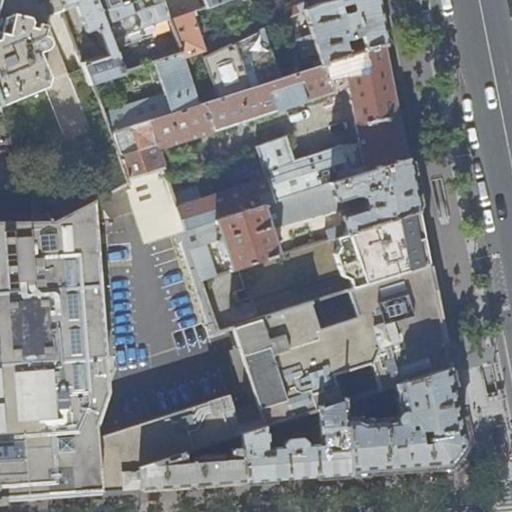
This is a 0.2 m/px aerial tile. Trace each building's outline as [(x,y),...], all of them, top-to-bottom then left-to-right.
[(0,0),(0,103),(43,86),(46,77),(37,53),(45,49),(47,45),(47,41),(45,37),(44,36),(41,35),(48,16),(61,10),(57,0),(0,0)] [(121,73),(121,72),(112,48),(93,0),(57,0),(61,10),(75,6),(84,32),(92,29),(99,45),(103,44),(106,53),(81,61),(89,83),(91,82),(121,73)] [(93,0),(112,48),(172,28),(168,19),(190,12),(192,11),(206,7),(203,0),(93,0)] [(379,11),(376,0),(333,0),(318,3),(310,7),(304,10),(311,35),(302,38),(299,42),(303,54),(308,57),(317,55),(318,60),(312,62),(314,69),(327,65),(327,63),(343,58),(344,57),(384,44),(385,44),(379,11)] [(304,10),(310,7),(308,1),(290,8),(292,15),(294,15),(304,10)] [(207,14),(206,7),(192,11),(195,18),(207,14)] [(203,47),(190,12),(168,19),(172,28),(180,52),(155,61),(165,93),(102,113),(110,134),(199,106),(183,56),(201,51),(203,47)] [(296,20),(294,15),(292,15),(286,18),(288,25),(296,20)] [(233,20),(237,33),(247,29),(242,16),(233,20)] [(220,99),(280,80),(263,29),(205,56),(220,99)] [(384,46),(384,44),(344,57),(343,58),(327,63),(327,65),(314,69),(280,80),(220,99),(199,106),(110,134),(128,181),(164,170),(166,170),(159,149),(329,96),(327,89),(338,86),(336,78),(346,75),(359,143),(294,161),(285,138),(256,147),(256,148),(249,150),(259,181),(199,199),(190,171),(169,177),(178,205),(177,206),(185,230),(407,159),(403,134),(401,134),(395,100),(384,46)] [(412,182),(407,159),(185,230),(202,280),(216,276),(205,246),(217,241),(221,253),(226,252),(233,271),(282,254),(273,228),(363,202),(366,196),(368,203),(365,209),(344,216),(342,218),(345,227),(329,232),(331,239),(336,237),(417,211),(417,210),(412,182)] [(177,206),(164,170),(128,181),(128,182),(103,195),(112,218),(134,210),(146,242),(185,230),(177,206)] [(0,499),(98,492),(95,439),(93,427),(105,394),(93,201),(50,223),(49,224),(0,222),(0,499)] [(417,211),(336,237),(339,248),(336,254),(342,275),(349,280),(352,290),(428,266),(421,232),(417,211)] [(293,235),(297,250),(317,243),(312,229),(293,235)] [(259,405),(265,426),(283,420),(298,415),(317,409),(343,401),(334,373),(368,362),(378,390),(394,385),(448,367),(437,315),(428,266),(352,290),(349,291),(356,316),(317,328),(309,303),(233,327),(259,405)] [(448,367),(394,385),(399,413),(393,418),(362,420),(356,417),(354,397),(343,401),(348,473),(383,471),(401,469),(449,467),(462,450),(458,418),(455,407),(448,367)] [(265,426),(259,405),(234,413),(229,396),(116,433),(95,439),(98,492),(117,490),(120,490),(139,489),(137,467),(184,452),(229,438),(241,434),(265,426)] [(343,401),(317,409),(319,443),(306,444),(306,441),(299,437),(286,438),(284,440),(279,438),(276,441),(276,446),(267,447),(265,426),(241,434),(244,481),(298,477),(348,473),(343,401)] [(298,415),(283,420),(286,427),(300,423),(298,415)] [(469,417),(458,418),(462,450),(449,467),(451,473),(463,472),(476,454),(469,417)] [(241,434),(229,438),(230,459),(224,460),(223,455),(212,454),(192,457),(193,462),(184,462),(184,452),(137,467),(139,489),(193,485),(244,481),(241,434)] [(401,469),(383,471),(384,477),(451,473),(449,467),(401,469)]
